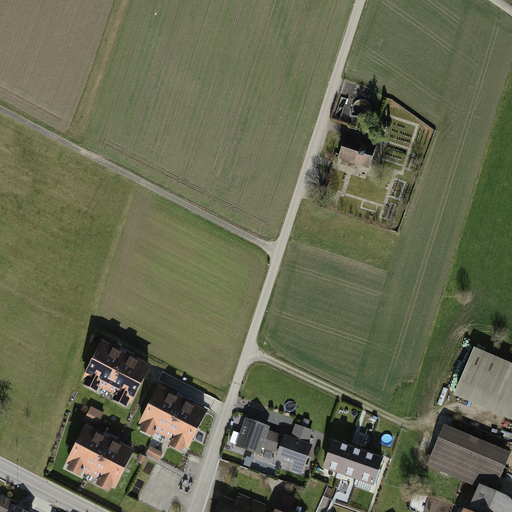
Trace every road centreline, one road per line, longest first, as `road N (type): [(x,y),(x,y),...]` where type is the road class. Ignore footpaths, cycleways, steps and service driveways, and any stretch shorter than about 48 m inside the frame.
road 1 (unclassified): [(232,398),(360,0)]
road 2 (track): [(0,110),(280,252)]
road 3 (residential): [(193,511),(232,398)]
